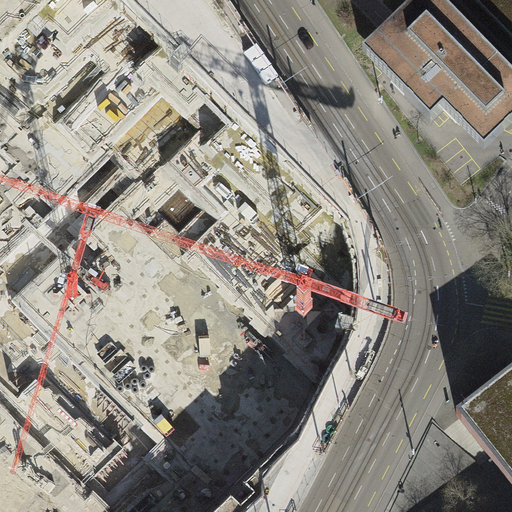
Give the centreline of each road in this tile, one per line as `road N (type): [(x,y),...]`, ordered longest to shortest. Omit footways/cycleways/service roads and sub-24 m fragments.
road 1 (unknown): [(420,257),(375,237),(133,0)]
road 2 (tertiary): [(426,302),(412,237),(259,0)]
road 3 (tertiary): [(336,511),(415,358),(426,302)]
